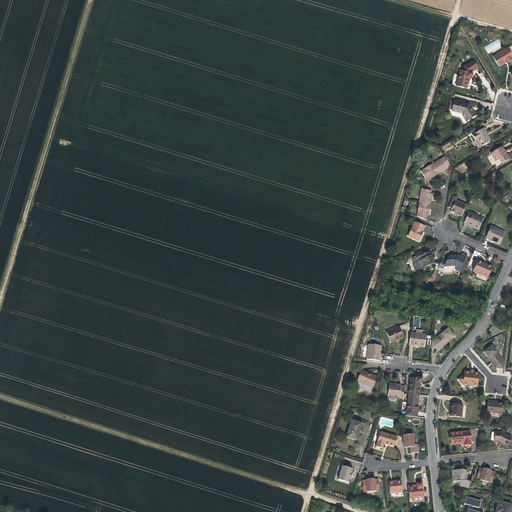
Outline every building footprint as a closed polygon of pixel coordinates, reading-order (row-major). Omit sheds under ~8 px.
[(485,47),(488,53),(493,50),(490,45),(485,47)] [(511,59),(511,56),(507,48),(493,57),(499,67),(505,63),(506,61),(508,59),(509,61),(511,59)] [(463,71),(470,73),(471,71),(477,67),(478,68),(473,61),(464,67),(464,68),(463,71)] [(471,74),(470,73),(463,71),(460,71),(456,86),(466,89),(468,84),(469,79),(470,79),(471,79),(472,74),(471,74)] [(476,115),(473,111),(472,111),(468,105),(469,105),(454,102),(452,110),(462,113),(464,116),(463,117),(466,121),(476,115)] [(486,134),(485,133),(487,132),(484,128),(472,135),(475,140),(477,139),(478,142),(480,143),(482,146),(491,141),(488,136),(487,136),(486,134)] [(450,142),(442,147),(444,151),(452,146),(450,142)] [(505,151),(502,146),(491,153),(496,161),(499,159),(502,163),(509,159),(507,155),(505,151)] [(439,173),(447,168),(447,167),(446,167),(450,165),(445,157),(421,171),(425,179),(429,177),(430,179),(439,173)] [(430,206),(432,194),(430,194),(431,190),(421,189),(419,203),(417,216),(426,220),(426,218),(427,215),(429,215),(430,206)] [(461,216),(466,205),(456,200),(457,198),(454,196),(448,207),(452,209),(451,212),(455,214),(457,214),(461,216)] [(483,218),(469,212),(464,223),(471,226),(478,229),(483,218)] [(423,231),(425,227),(414,222),(408,236),(419,241),(422,234),(423,232),(423,231)] [(499,244),(505,232),(491,226),(486,237),(489,239),(495,241),(495,242),(499,244)] [(430,254),(429,251),(428,252),(426,249),(415,254),(416,257),(412,258),(414,263),(413,266),(415,272),(434,263),(430,254)] [(459,272),(467,255),(461,253),(460,256),(457,255),(455,255),(449,256),(446,261),(442,259),(439,264),(442,266),(444,267),(455,266),(455,270),(459,272)] [(492,267),(486,264),(485,265),(482,264),(482,263),(478,261),(473,271),(488,278),(492,267)] [(404,338),(401,331),(399,330),(398,327),(386,332),(391,343),(396,341),(396,340),(399,339),(399,340),(404,338)] [(446,344),(454,336),(448,329),(432,341),(431,348),(438,349),(444,345),(446,344)] [(424,347),(426,334),(411,333),(409,345),(417,346),(424,347)] [(380,353),(381,346),(368,344),(366,359),(379,361),(380,353)] [(503,369),(504,361),(492,346),(484,352),(488,358),(491,363),(492,362),(496,368),(503,369)] [(373,387),(377,377),(371,375),(371,376),(367,374),(367,373),(361,370),(357,381),(373,387)] [(477,385),(479,373),(474,372),(473,372),(473,374),(469,374),(470,371),(469,371),(464,371),(464,374),(460,378),(463,382),(463,385),(472,386),(472,384),(477,385)] [(416,404),(417,395),(419,395),(419,388),(420,384),(422,384),(422,378),(416,377),(416,378),(410,378),(409,389),(408,394),(409,394),(407,410),(407,411),(416,412),(417,404),(416,404)] [(403,399),(404,387),(400,386),(394,386),(394,385),(389,384),(388,398),(403,399)] [(502,414),(503,404),(497,403),(494,402),(494,401),(488,401),(487,407),(489,408),(488,413),(502,414)] [(461,417),(463,405),(451,404),(451,408),(450,411),(452,412),(451,416),(461,417)] [(359,432),(362,423),(351,420),(346,437),(356,440),(359,432)] [(414,445),(413,434),(409,434),(406,431),(403,432),(403,435),(404,446),(410,445),(410,447),(411,453),(418,452),(418,444),(414,445)] [(469,431),(450,433),(450,437),(449,437),(449,440),(450,440),(451,444),(460,443),(463,443),(464,445),(471,444),(469,431)] [(511,437),(502,433),(495,431),(495,432),(493,432),(491,433),(491,439),(492,441),(494,441),(499,442),(500,443),(501,443),(501,444),(503,445),(507,447),(508,446),(511,437)] [(394,447),(397,437),(381,432),(376,447),(383,449),(384,444),(384,443),(388,444),(388,445),(394,447)] [(351,473),(352,469),(342,466),(338,479),(348,483),(349,479),(350,479),(351,476),(352,473),(351,473)] [(492,483),(495,472),(491,471),(483,469),(479,468),(476,479),(492,483)] [(466,480),(467,475),(468,471),(464,470),(463,471),(461,471),(461,470),(457,470),(452,470),(453,482),(458,481),(458,482),(459,482),(459,485),(464,486),(466,480)] [(379,490),(378,479),(375,480),(366,480),(362,481),(363,492),(379,490)] [(402,492),(401,481),(397,481),(393,481),(393,483),(389,483),(390,493),(402,492)] [(423,501),(421,484),(416,484),(417,485),(417,487),(413,487),(413,486),(408,486),(409,499),(413,498),(413,502),(423,501)] [(464,504),(469,505),(473,506),(479,508),(481,501),(466,497),(464,504)] [(500,503),(497,503),(494,511),(509,511),(510,510),(511,510),(511,505),(500,502),(500,503)]
